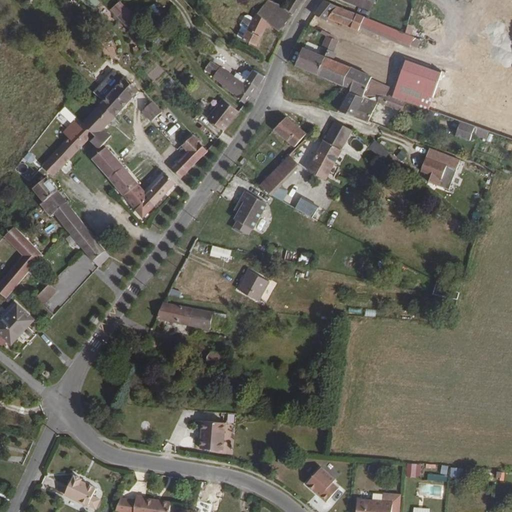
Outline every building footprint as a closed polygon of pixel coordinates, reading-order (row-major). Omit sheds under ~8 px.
[(94,10),(102,3),(98,0),(80,0),(86,6),(94,10)] [(271,25),(272,26),(279,33),(293,15),(284,10),(278,5),(268,0),(258,15),(271,25)] [(299,7),(304,0),(291,0),(284,10),(293,15),(299,7)] [(375,0),(343,0),(343,2),(371,13),(375,0)] [(470,0),(469,6),(470,13),(473,19),(478,23),(483,26),(490,26),(496,25),(502,21),(505,16),(508,10),(508,4),(506,0),(470,0)] [(364,18),(324,1),(314,15),(326,23),(328,21),(351,29),(351,30),(358,33),(360,29),(364,18)] [(147,31),(120,2),(111,11),(138,40),(147,31)] [(271,25),(258,15),(257,14),(254,19),(243,41),(258,48),(267,29),(269,29),(271,25)] [(243,41),(254,19),(248,16),(245,17),(241,25),(241,29),(237,36),(238,37),(243,41)] [(405,35),(364,18),(360,29),(409,49),(410,46),(413,38),(411,37),(405,35)] [(408,25),(405,35),(411,37),(414,30),(412,29),(412,27),(408,25)] [(321,33),(326,37),(333,39),(334,37),(322,31),(321,33)] [(333,39),(326,37),(322,46),(325,47),(328,49),(326,55),(324,58),(333,62),(337,55),(334,54),(339,42),(333,39)] [(420,41),(413,38),(410,46),(417,49),(420,41)] [(487,50),(483,62),(511,71),(511,39),(506,57),(487,50)] [(148,52),(144,48),(136,57),(140,61),(148,52)] [(343,88),(351,90),(349,94),(363,99),(364,97),(386,97),(387,95),(390,88),(371,80),(372,78),(358,72),(342,66),(333,62),(324,58),(303,49),(295,68),(343,88)] [(511,140),(511,71),(483,62),(464,55),(459,69),(445,63),(441,75),(422,68),(406,62),(392,98),(406,103),(511,140)] [(346,56),(342,66),(358,72),(362,63),(346,56)] [(390,97),(392,98),(406,62),(422,68),(423,65),(404,58),(393,89),(390,88),(387,95),(390,97)] [(214,78),(213,79),(247,106),(258,89),(259,90),(266,78),(254,71),(252,74),(245,84),(235,77),(234,77),(234,76),(221,68),(220,68),(211,62),(205,71),(211,75),(214,78)] [(126,108),(139,93),(134,88),(131,85),(124,79),(123,80),(113,70),(93,93),(104,102),(101,105),(116,119),(126,108)] [(236,75),(235,77),(245,84),(252,74),(248,71),(244,72),(243,75),(240,74),(236,75)] [(363,99),(349,94),(339,113),(368,123),(377,104),(378,103),(364,98),(364,100),(363,99)] [(378,103),(377,104),(402,113),(406,103),(392,98),(390,97),(379,98),(378,103)] [(230,126),(240,113),(223,99),(208,119),(225,133),(230,126)] [(152,123),(163,113),(153,102),(142,113),(152,123)] [(91,142),(100,151),(109,141),(112,137),(104,131),(116,119),(101,105),(83,125),(94,136),(96,138),(91,142)] [(307,135),(286,118),(274,132),(294,149),(307,135)] [(335,121),(323,142),(341,152),(353,131),(335,121)] [(470,142),(475,128),(461,123),(455,137),(470,142)] [(62,169),(94,136),(83,125),(58,152),(56,150),(49,158),(51,160),(62,169)] [(489,133),(477,129),(475,137),(486,140),(489,133)] [(188,141),(182,147),(188,153),(173,169),(182,180),(198,163),(209,153),(199,143),(200,142),(192,133),(186,138),(188,141)] [(341,152),(323,142),(307,171),(326,182),(341,152)] [(390,155),(375,142),(369,148),(383,161),(390,155)] [(107,147),(92,160),(110,181),(125,168),(110,151),(107,147)] [(429,149),(426,158),(447,167),(447,168),(457,171),(460,161),(429,149)] [(408,156),(402,151),(396,158),(401,163),(408,156)] [(30,165),(36,158),(29,152),(23,160),(30,165)] [(298,169),(298,166),(289,156),(259,186),(271,197),(272,197),(282,187),(299,170),(298,169)] [(447,167),(426,158),(421,173),(431,177),(428,184),(449,191),(457,171),(447,168),(447,167)] [(58,173),(62,169),(51,160),(45,166),(54,177),(58,173)] [(125,168),(110,181),(124,197),(139,184),(132,176),(125,168)] [(420,181),(428,184),(431,177),(422,174),(420,181)] [(166,175),(147,195),(146,196),(156,208),(168,195),(177,185),(166,175)] [(48,179),(33,191),(44,205),(41,206),(51,218),(55,215),(68,204),(54,187),(48,179)] [(139,184),(124,197),(143,221),(151,213),(156,208),(146,196),(147,195),(139,184)] [(282,187),(272,197),(283,202),(288,193),(288,191),(282,187)] [(268,205),(245,191),(240,201),(244,204),(238,213),(234,220),(236,222),(252,231),(253,232),(268,205)] [(320,208),(302,198),(295,210),(313,219),(320,208)] [(244,204),(240,201),(234,211),(238,213),(244,204)] [(68,204),(55,215),(94,263),(106,253),(68,204)] [(482,214),(474,211),(471,222),(479,224),(482,214)] [(236,222),(232,230),(242,235),(242,234),(249,236),(252,231),(236,222)] [(23,255),(0,282),(0,292),(6,298),(22,283),(43,255),(15,226),(4,236),(23,255)] [(232,250),(213,246),(210,256),(229,260),(232,250)] [(315,257),(289,252),(287,260),(314,265),(315,257)] [(100,268),(110,258),(106,253),(94,263),(100,268)] [(271,281),(248,270),(238,289),(259,301),(271,281)] [(459,293),(437,282),(432,296),(457,301),(459,293)] [(45,304),(58,292),(50,283),(37,297),(45,304)] [(182,292),(172,289),(168,295),(179,299),(182,292)] [(36,319),(18,302),(3,318),(0,321),(0,335),(11,345),(36,319)] [(210,330),(214,311),(163,302),(157,318),(210,330)] [(211,351),(207,361),(225,364),(228,354),(211,351)] [(224,451),(227,423),(202,420),(200,448),(224,451)] [(289,456),(278,455),(277,463),(288,464),(289,456)] [(417,464),(407,464),(406,477),(415,478),(416,476),(417,464)] [(336,479),(321,466),(306,484),(326,503),(339,488),(333,482),(336,479)] [(463,468),(451,468),(451,478),(463,479),(463,468)] [(83,478),(74,474),(65,495),(88,506),(97,510),(102,499),(93,495),(97,487),(82,480),(83,478)] [(399,511),(401,494),(383,492),(382,500),(393,501),(391,511),(399,511)] [(169,511),(171,506),(172,501),(145,497),(146,496),(137,495),(136,500),(122,497),(115,511),(169,511)] [(382,500),(358,499),(356,511),(391,511),(393,501),(382,500)]
